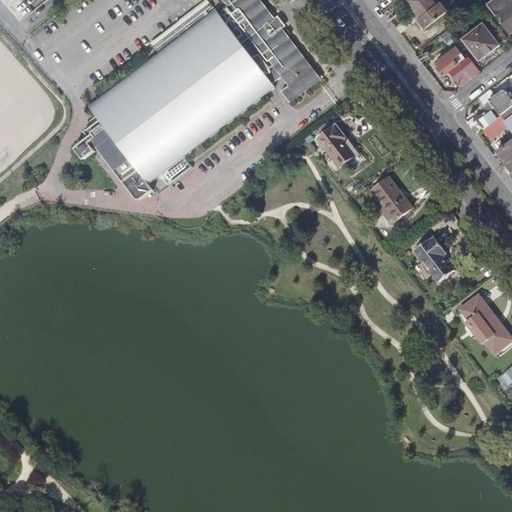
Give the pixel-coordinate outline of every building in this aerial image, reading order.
[(210,11),(214,8),(207,0),(206,0),(152,42),(160,53),(91,107),(97,116),(86,124),(90,129),(84,134),(88,139),(76,149),(76,152),(82,160),(85,160),(95,152),(89,145),(92,143),(135,202),(140,202),(153,192),(148,186),(225,127),(275,87),(273,84),(284,75),(291,85),(283,91),(291,102),(320,80),(258,0),(226,0),(231,6),(220,15),(217,11),(212,14),(210,11)] [(420,18),(427,27),(448,11),(441,2),(443,0),(410,0),(423,16),(420,18)] [(510,33),(511,31),(511,0),(491,0),(487,3),(510,33)] [(480,59),(500,44),(483,23),(463,38),(480,59)] [(455,59),(462,53),(457,46),(438,61),(441,66),(439,67),(445,74),(459,63),(455,59)] [(480,71),(470,57),(450,73),(461,86),(480,71)] [(501,116),(511,107),(511,99),(505,90),(490,101),(501,116)] [(511,107),(501,116),(494,122),(500,130),(503,128),(511,139),(511,107)] [(484,129),(491,124),(488,120),(481,125),(484,129)] [(340,169),(357,156),(344,139),(346,137),(336,124),(317,139),(340,169)] [(511,141),(497,153),(511,172),(511,141)] [(392,224),(413,208),(390,178),(373,191),(385,207),(381,210),(392,224)] [(444,289),(460,276),(449,262),(453,259),(435,237),(432,239),(415,251),(444,289)] [(496,355),(511,342),(511,337),(480,295),(461,310),(496,355)] [(511,367),(498,379),(507,391),(511,387),(511,367)]
